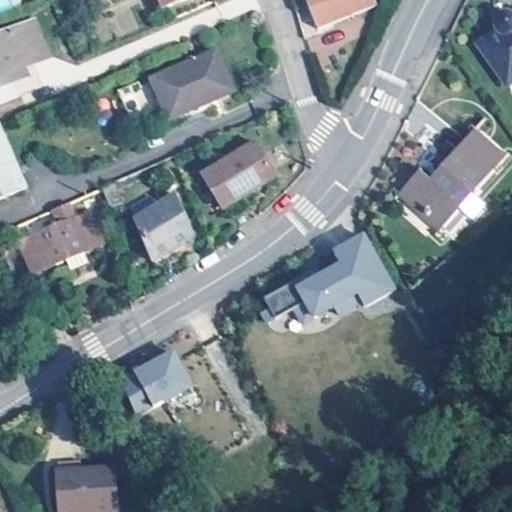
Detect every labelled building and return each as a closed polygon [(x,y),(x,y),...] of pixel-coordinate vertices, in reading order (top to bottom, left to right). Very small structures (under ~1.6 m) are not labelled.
[(156,0),(161,9),(181,0),(156,0)] [(374,3),(372,0),(303,0),(315,27),(374,3)] [(511,65),(511,4),(509,7),(506,3),(501,0),(498,0),(497,0),(492,2),(489,5),(486,11),(488,18),(490,21),(471,35),(499,74),(511,65)] [(45,54),(29,20),(0,33),(0,87),(25,76),(21,66),(18,60),(24,57),(27,63),(45,54)] [(230,90),(213,50),(149,80),(167,119),(230,90)] [(27,63),(24,57),(18,60),(21,66),(27,63)] [(0,197),(25,186),(0,126),(0,197)] [(498,157),(468,128),(425,172),(415,161),(397,180),(439,218),(464,193),(476,205),(489,192),(476,179),(498,157)] [(220,210),(274,175),(252,141),(198,176),(220,210)] [(439,218),(397,180),(394,184),(434,223),(439,218)] [(118,201),(111,183),(98,189),(106,207),(118,201)] [(189,236),(171,195),(134,219),(151,260),(189,236)] [(103,243),(89,210),(19,241),(34,274),(103,243)] [(0,247),(3,256),(16,251),(7,231),(0,234),(0,247)] [(316,268),(262,299),(268,308),(260,313),(266,323),(293,308),(302,323),(332,306),(337,314),(361,300),(364,305),(393,288),(362,234),(333,251),(340,263),(320,275),(318,271),(316,268)] [(58,338),(47,316),(32,324),(43,346),(58,338)] [(190,387),(171,355),(133,377),(134,378),(120,384),(136,420),(190,387)] [(74,472),(67,463),(51,464),(53,511),(108,511),(105,470),(74,472)]
